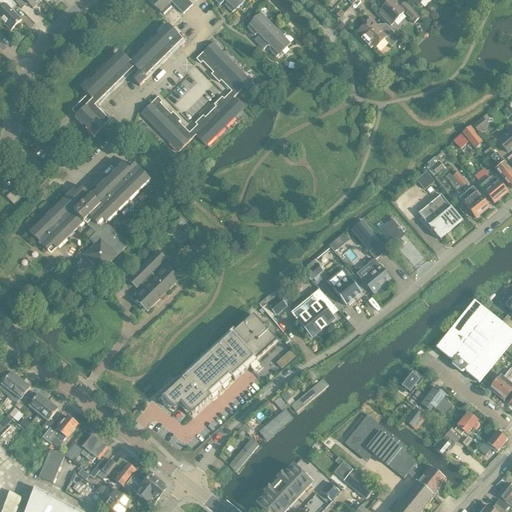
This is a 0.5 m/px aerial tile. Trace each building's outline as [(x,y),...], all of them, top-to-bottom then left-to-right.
[(21,21),(12,11),(17,5),(11,0),(0,0),(0,20),(11,31),(21,21)] [(33,9),(42,0),(13,0),(23,9),(28,4),(33,9)] [(183,15),(188,10),(177,0),(151,0),(151,1),(149,0),(164,15),(171,8),(168,4),(171,2),(183,15)] [(177,0),(188,10),(192,6),(186,0),(177,0)] [(232,14),(246,0),(216,0),(215,1),(220,6),(225,0),(228,3),(225,6),(232,14)] [(420,18),(416,14),(405,3),(400,7),(393,0),(390,0),(380,10),(381,11),(379,14),(391,26),(393,23),(394,24),(404,14),(414,24),(420,18)] [(259,46),(278,27),(271,20),(268,23),(261,16),(262,15),(262,14),(247,29),(255,36),(257,34),(260,36),(254,41),(259,46)] [(381,30),(370,20),(359,32),(376,49),(384,41),(392,48),(400,40),(386,25),(381,30)] [(75,117),(95,137),(112,120),(107,116),(105,117),(95,107),(97,105),(99,107),(103,102),(101,100),(112,90),(114,92),(122,84),(120,82),(131,71),(133,73),(136,70),(140,73),(133,80),(140,87),(151,76),(149,74),(160,63),(162,65),(170,57),(168,56),(179,45),(181,47),(185,43),(168,26),(131,63),(120,52),(82,90),(88,96),(72,111),(77,116),(75,117)] [(276,58),(291,44),(290,43),(289,45),(282,38),(285,35),(278,27),(259,46),(263,51),(269,45),(271,48),(268,51),(276,58)] [(403,42),(399,46),(405,51),(408,47),(403,42)] [(208,68),(223,53),(213,43),(196,60),(200,64),(202,63),(208,68)] [(215,79),(232,63),(223,53),(208,68),(213,73),(211,75),(215,79)] [(226,87),(241,72),(232,63),(215,79),(219,84),(221,82),(226,87)] [(230,94),(234,99),(251,82),(241,72),(226,87),(231,93),(230,94)] [(244,109),(234,99),(230,94),(224,100),(222,98),(218,102),(234,119),(244,109)] [(150,124),(165,110),(160,104),(162,102),(158,98),(141,114),(150,124)] [(225,128),(234,119),(218,102),(214,106),(216,108),(210,113),(225,128)] [(160,134),(176,117),(173,113),(171,115),(165,110),(150,124),(160,134)] [(215,137),(225,128),(210,113),(205,119),(203,117),(199,121),(215,137)] [(169,143),(184,128),(178,123),(180,121),(176,117),(160,134),(169,143)] [(479,134),(489,125),(483,118),(472,126),(479,134)] [(206,147),(215,137),(199,121),(195,124),(197,126),(191,132),(195,136),(206,147)] [(473,147),(475,149),(483,142),(471,127),(462,134),(473,147)] [(195,136),(191,132),(189,134),(184,128),(169,143),(179,153),(195,136)] [(507,154),(511,149),(511,130),(497,143),(507,154)] [(454,142),(465,155),(473,147),(462,134),(454,141),(454,142)] [(189,164),(194,158),(189,153),(184,158),(189,164)] [(511,174),(496,156),(492,159),(495,163),(495,162),(500,168),(499,168),(495,171),(501,178),(511,189),(511,187),(511,174)] [(444,169),(439,163),(435,158),(428,164),(437,175),(444,169)] [(54,246),(56,248),(57,249),(85,222),(96,233),(90,239),(96,244),(85,255),(96,266),(90,271),(96,278),(129,245),(107,223),(151,180),(136,164),(130,170),(124,164),(92,196),(83,187),(78,193),(73,197),(70,194),(30,233),(48,251),(54,246)] [(484,170),(476,177),(479,181),(487,174),(485,170),(484,170)] [(434,183),(426,173),(416,181),(424,191),(434,183)] [(462,178),(457,182),(462,188),(467,184),(462,178)] [(490,179),(484,184),(488,189),(484,193),(494,204),(495,204),(496,203),(498,202),(498,201),(504,196),(505,196),(507,194),(507,193),(508,192),(498,181),(494,184),(490,179)] [(138,199),(142,203),(156,189),(151,185),(138,199)] [(19,186),(7,198),(14,206),(26,194),(19,186)] [(472,187),(466,193),(473,202),(482,213),(486,211),(487,211),(489,209),(489,208),(489,207),(480,196),(479,196),(478,195),(478,194),(472,187)] [(466,193),(459,198),(464,205),(465,205),(466,207),(475,219),(476,219),(477,219),(479,217),(479,216),(482,213),(473,202),(466,193)] [(441,196),(419,214),(441,241),(441,240),(440,239),(462,221),(463,223),(463,222),(441,196)] [(394,219),(381,230),(394,245),(404,236),(402,234),(405,232),(394,219)] [(350,233),(367,252),(379,243),(362,223),(350,233)] [(181,228),(189,236),(194,232),(186,224),(181,228)] [(343,233),(328,245),(334,252),(349,240),(343,233)] [(376,259),(382,254),(375,247),(370,251),(376,259)] [(157,252),(129,280),(137,288),(142,284),(146,287),(146,288),(156,279),(156,278),(151,274),(165,260),(157,252)] [(344,272),(348,269),(337,256),(332,260),(342,271),(343,273),(344,272)] [(390,280),(379,267),(374,260),(357,275),(362,281),(373,295),(390,280)] [(311,282),(323,272),(314,261),(302,271),(311,282)] [(146,288),(135,299),(148,312),(180,280),(167,268),(156,279),(146,288)] [(329,282),(327,283),(333,291),(336,295),(345,307),(361,294),(348,279),(349,278),(344,272),(343,273),(342,271),(335,277),(329,282)] [(319,303),(297,321),(312,338),(335,319),(333,316),(338,311),(319,290),(313,295),(319,303)] [(268,307),(276,316),(287,307),(279,298),(268,307)] [(511,342),(511,333),(504,327),(496,321),(474,303),(437,349),(478,383),(511,342)] [(166,397),(163,399),(168,404),(175,411),(182,405),(182,406),(183,406),(192,416),(193,416),(195,414),(207,403),(211,399),(215,395),(218,392),(232,380),(234,382),(240,376),(248,369),(249,368),(278,342),(254,316),(204,361),(183,381),(166,397)] [(497,396),(511,377),(511,370),(504,379),(500,376),(490,390),(497,396)] [(402,386),(400,389),(410,396),(412,394),(422,381),(418,377),(418,376),(415,374),(414,374),(412,373),(402,386)] [(0,390),(9,397),(11,394),(21,381),(11,374),(1,386),(0,387),(0,390)] [(511,377),(497,396),(504,402),(511,392),(511,385),(511,383),(511,377)] [(20,411),(28,401),(24,398),(31,389),(21,381),(11,394),(20,401),(15,407),(20,411)] [(321,381),(292,405),(297,412),(326,388),(321,381)] [(436,389),(423,406),(430,411),(433,407),(444,415),(451,406),(443,400),(446,396),(436,389)] [(424,396),(418,392),(407,406),(413,410),(424,396)] [(39,415),(48,403),(38,395),(32,403),(28,401),(20,411),(25,414),(30,408),(39,415)] [(274,402),(280,409),(284,405),(279,399),(274,402)] [(56,422),(51,419),(58,410),(48,403),(39,415),(48,422),(43,428),(48,432),(51,428),(56,422)] [(14,419),(20,411),(15,408),(10,415),(14,419)] [(288,409),(261,433),(268,441),(296,417),(288,409)] [(20,411),(14,419),(18,422),(24,415),(20,411)] [(415,411),(407,422),(416,430),(418,427),(416,425),(422,417),(415,411)] [(480,424),(477,423),(478,422),(469,415),(455,431),(453,430),(436,451),(445,458),(460,440),(456,437),(459,434),(462,437),(465,433),(467,435),(473,428),(475,430),(478,430),(480,427),(480,424)] [(407,448),(392,435),(369,416),(346,444),(366,460),(372,453),(389,467),(389,466),(405,479),(408,475),(417,482),(392,511),(423,511),(435,497),(433,495),(438,489),(440,490),(447,481),(430,468),(423,476),(425,477),(422,480),(412,471),(417,465),(403,453),(407,448)] [(67,438),(78,425),(68,417),(56,432),(51,428),(48,432),(43,439),(51,445),(57,438),(63,442),(67,438)] [(491,450),(497,454),(508,441),(498,433),(489,444),(486,442),(479,451),(486,456),(491,450)] [(87,459),(100,443),(92,436),(83,448),(85,449),(82,454),(87,459)] [(253,440),(229,466),(237,474),(261,448),(253,440)] [(77,451),(81,446),(76,443),(65,457),(70,460),(77,451)] [(100,443),(87,459),(93,463),(97,459),(99,461),(108,449),(100,443)] [(65,456),(51,450),(47,458),(62,464),(65,456)] [(62,464),(47,458),(45,465),(59,471),(62,464)] [(103,459),(90,476),(94,480),(102,470),(107,463),(103,459)] [(117,465),(110,460),(107,463),(102,470),(108,476),(117,465)] [(117,483),(123,488),(136,471),(128,464),(119,476),(117,474),(113,479),(118,483),(117,483)] [(59,471),(45,465),(42,471),(56,477),(59,471)] [(267,496),(258,505),(265,511),(286,511),(312,485),(294,467),(285,477),(282,475),(278,479),(280,482),(271,491),(269,489),(264,493),(267,496)] [(82,470),(78,475),(86,481),(90,476),(82,470)] [(344,481),(366,500),(375,489),(353,470),(344,481)] [(56,477),(42,471),(39,478),(54,484),(56,477)] [(166,489),(151,477),(144,484),(134,476),(127,486),(154,508),(166,489)] [(85,490),(78,484),(73,489),(81,495),(85,490)] [(511,494),(511,488),(507,484),(498,496),(506,502),(511,494)] [(331,485),(322,494),(331,502),(340,493),(332,486),(331,485)] [(110,498),(127,511),(133,503),(117,492),(119,490),(114,486),(110,492),(113,494),(110,498)] [(80,511),(56,499),(35,488),(26,511),(80,511)] [(113,511),(126,511),(127,511),(110,498),(107,502),(104,500),(100,506),(105,510),(107,507),(113,511)] [(496,505),(504,511),(505,511),(509,508),(500,500),(496,505)]
